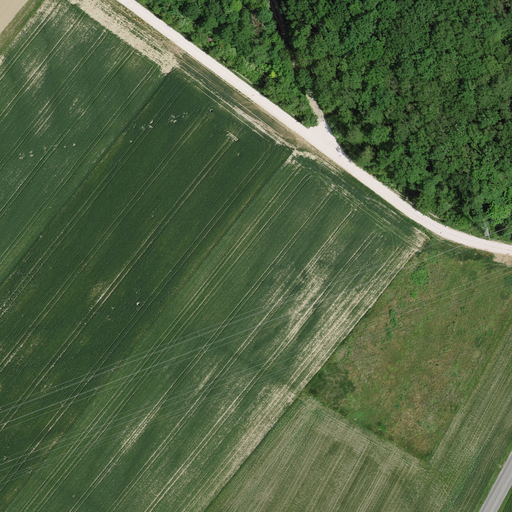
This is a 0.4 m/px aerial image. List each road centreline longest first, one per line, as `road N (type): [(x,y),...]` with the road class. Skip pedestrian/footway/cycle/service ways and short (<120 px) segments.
road 1 (track): [(123,0),(416,217),(511,250)]
road 2 (track): [(332,154),(271,0)]
